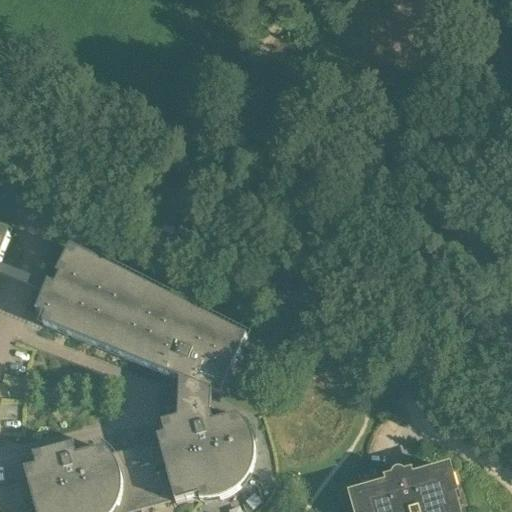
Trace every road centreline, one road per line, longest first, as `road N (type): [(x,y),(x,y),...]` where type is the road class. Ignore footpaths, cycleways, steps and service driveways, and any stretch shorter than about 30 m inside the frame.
road 1 (unclassified): [(423,348),(12,138)]
road 2 (track): [(287,0),(177,221)]
road 3 (unclassified): [(423,348),(411,382),(419,414),(511,481)]
road 4 (track): [(511,204),(394,334)]
road 5 (unclassified): [(0,354),(36,240),(22,217),(0,206)]
